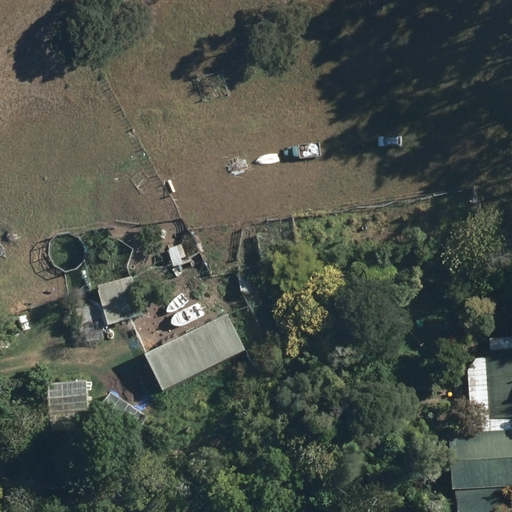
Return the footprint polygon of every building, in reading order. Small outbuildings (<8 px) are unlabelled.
[(139,163),(125,175),(142,195),(156,183),(139,163)] [(154,234),(128,241),(137,274),(163,267),(154,234)] [(271,266),(269,252),(257,254),(260,268),(271,266)] [(255,271),(237,273),(239,296),(257,295),(255,271)] [(93,291),(104,332),(141,323),(130,281),(93,291)] [(137,364),(154,399),(241,357),(224,322),(137,364)] [(483,356),(484,362),(464,363),(467,440),(446,440),(448,496),(452,496),(452,511),(500,511),(500,494),(511,493),(511,339),(486,341),(486,356),(483,356)] [(46,416),(82,413),(80,395),(44,397),(46,416)] [(14,460),(13,477),(51,478),(52,462),(14,460)]
